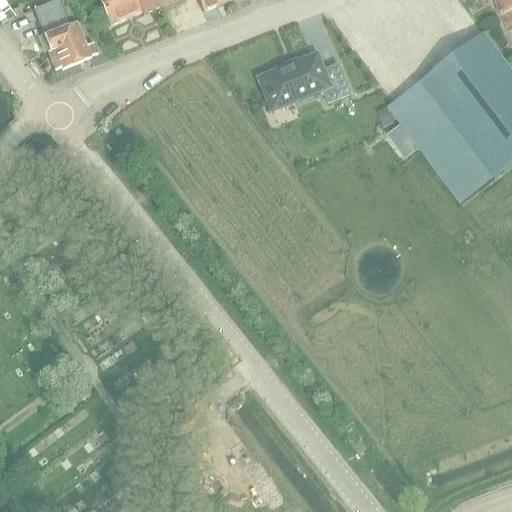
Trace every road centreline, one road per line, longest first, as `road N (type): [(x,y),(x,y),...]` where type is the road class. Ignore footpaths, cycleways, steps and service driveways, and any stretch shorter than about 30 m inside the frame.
road 1 (residential): [(370,511),(44,113)]
road 2 (residential): [(44,113),(318,0)]
